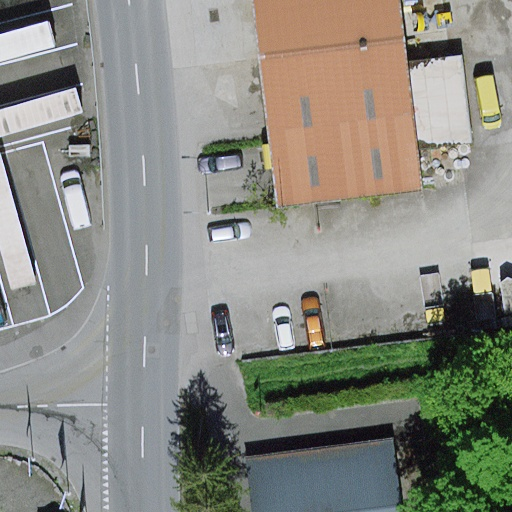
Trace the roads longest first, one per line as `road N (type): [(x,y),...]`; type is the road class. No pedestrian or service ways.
road 1 (tertiary): [(143,405),(145,242),(128,0)]
road 2 (residential): [(0,408),(143,405)]
